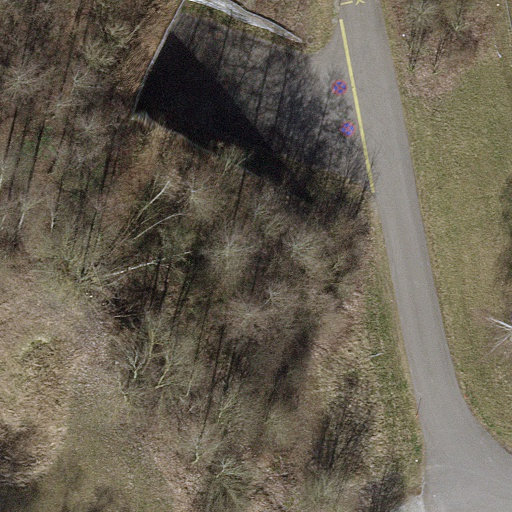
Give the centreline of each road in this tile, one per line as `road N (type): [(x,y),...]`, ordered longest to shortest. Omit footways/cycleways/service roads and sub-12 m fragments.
road 1 (track): [(511,507),(462,465),(440,407),(359,0)]
road 2 (track): [(390,151),(181,72)]
road 3 (motorway): [(0,123),(62,0)]
